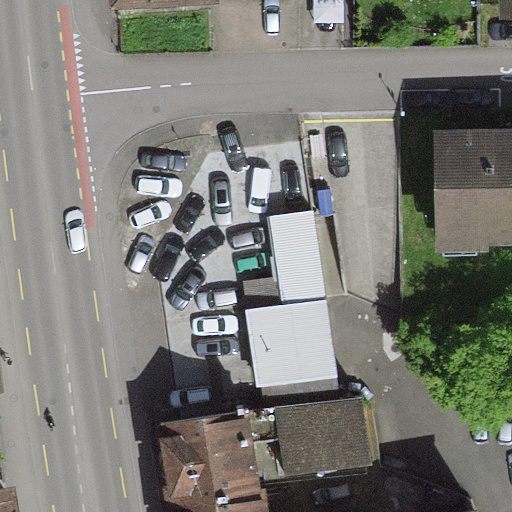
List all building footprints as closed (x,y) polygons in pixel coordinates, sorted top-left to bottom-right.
[(511,13),(511,0),(503,0),(504,13),(511,13)] [(435,234),(511,232),(511,132),(511,133),(511,139),(433,140),(435,234)] [(264,217),(277,306),(320,300),(307,211),(264,217)] [(320,300),(277,306),(245,310),(259,409),(335,400),(320,300)] [(259,511),(258,500),(253,500),(244,443),(273,440),(279,473),(365,462),(354,397),(335,400),(259,409),(156,424),(161,457),(158,468),(164,476),(168,511),(469,511),(470,511),(468,511),(259,511)]
